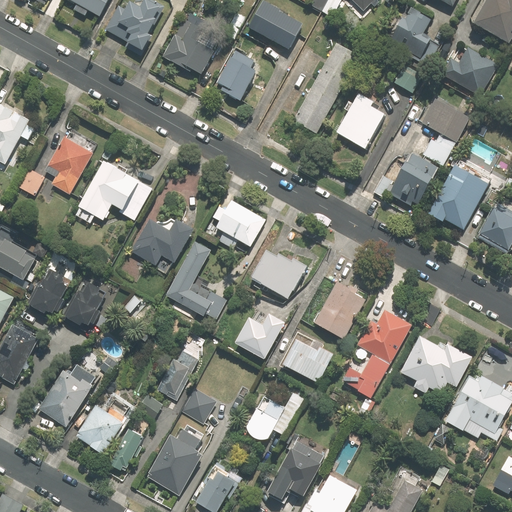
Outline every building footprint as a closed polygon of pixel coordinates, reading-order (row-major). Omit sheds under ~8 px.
[(99,18),(109,0),(66,0),(76,5),(73,11),(84,17),(88,12),(99,18)] [(151,35),(167,8),(153,0),(146,0),(142,8),(132,2),(128,10),(120,6),(106,30),(130,43),(127,48),(143,57),(154,37),(151,35)] [(322,12),(329,0),(315,0),(312,7),(322,12)] [(340,0),(329,0),(322,12),(333,18),(342,1),(340,0)] [(350,0),(363,12),(375,0),(350,0)] [(436,0),(451,9),(456,0),(436,0)] [(511,0),(489,0),(475,26),(500,40),(497,45),(506,49),(508,45),(510,46),(511,42),(511,0)] [(263,3),(248,29),(289,51),(303,27),(279,13),(280,12),(263,3)] [(411,55),(409,58),(426,68),(438,47),(423,38),(432,23),(410,11),(405,21),(403,21),(390,43),(411,55)] [(182,22),(163,58),(190,73),(191,71),(200,76),(213,53),(196,44),(203,32),(190,24),(189,26),(182,22)] [(293,121),(316,134),(359,58),(336,45),(293,121)] [(500,65),(469,48),(460,65),(452,60),(442,78),(482,99),(500,65)] [(255,61),(237,50),(231,60),(230,59),(217,84),(223,87),(220,92),(240,103),(256,73),(250,70),(255,61)] [(403,66),(394,83),(412,94),(422,76),(403,66)] [(358,97),(336,136),(364,151),(383,116),(377,113),(379,107),(373,104),(373,105),(358,97)] [(456,144),(469,121),(435,101),(422,125),(440,135),(436,143),(431,141),(424,155),(442,165),(454,143),(456,144)] [(30,139),(36,129),(28,124),(31,120),(1,104),(0,105),(0,159),(7,164),(23,135),(30,139)] [(69,194),(92,151),(64,136),(45,170),(55,176),(51,184),(69,194)] [(418,207),(437,171),(412,156),(396,184),(383,177),(374,193),(384,199),(387,192),(391,194),(390,196),(407,206),(409,202),(418,207)] [(151,187),(103,160),(78,206),(102,219),(111,202),(121,208),(119,212),(133,219),(151,187)] [(28,168),(18,186),(40,199),(50,180),(28,168)] [(482,188),(454,172),(450,178),(450,177),(428,216),(443,224),(444,222),(463,232),(477,205),(474,204),(480,194),(479,193),(482,188)] [(265,219),(231,199),(228,205),(221,201),(213,217),(219,220),(216,227),(224,231),(218,241),(233,249),(239,239),(250,246),(265,219)] [(511,213),(498,206),(494,212),(493,212),(480,236),(481,237),(479,240),(506,255),(507,251),(509,252),(511,245),(511,213)] [(175,263),(193,228),(176,218),(169,230),(149,218),(131,251),(156,265),(162,255),(175,263)] [(25,250),(5,239),(9,232),(1,228),(0,229),(0,237),(3,239),(2,241),(0,240),(0,266),(23,279),(34,259),(23,253),(25,250)] [(32,252),(42,257),(48,247),(38,242),(32,252)] [(212,250),(196,242),(166,296),(204,316),(205,313),(219,321),(230,301),(211,290),(205,300),(189,291),(212,250)] [(277,255),(266,249),(251,276),(262,282),(261,283),(287,297),(305,265),(293,258),(292,261),(278,253),(277,255)] [(41,284),(28,308),(50,320),(56,311),(58,313),(65,301),(62,299),(69,288),(62,284),(66,278),(52,270),(43,285),(41,284)] [(76,295),(63,319),(86,332),(91,323),(93,324),(100,312),(97,311),(104,299),(98,295),(101,289),(87,281),(78,297),(76,295)] [(349,290),(335,283),(314,322),(344,338),(365,299),(354,293),(357,289),(351,285),(349,290)] [(0,320),(13,296),(0,289),(0,320)] [(429,304),(420,321),(431,327),(440,310),(429,304)] [(411,324),(384,309),(376,323),(371,320),(357,344),(372,353),(361,373),(349,367),(342,380),(358,389),(357,391),(370,398),(411,324)] [(285,322),(269,314),(263,325),(249,317),(235,342),(265,359),(285,322)] [(11,324),(0,345),(0,375),(14,383),(38,338),(11,324)] [(313,340),(298,331),(279,365),(289,371),(291,368),(316,382),(332,353),(321,346),(323,343),(314,338),(313,340)] [(438,345),(420,335),(400,371),(416,380),(413,386),(425,393),(428,387),(441,394),(447,382),(455,386),(472,356),(441,339),(438,345)] [(250,351),(238,344),(234,351),(246,358),(250,351)] [(182,349),(157,389),(178,401),(201,359),(182,349)] [(97,377),(78,365),(72,375),(65,371),(40,408),(67,426),(94,385),(92,384),(97,377)] [(469,377),(445,420),(477,438),(481,432),(496,440),(503,428),(498,426),(511,399),(511,392),(482,376),(479,382),(469,377)] [(216,401),(195,389),(182,412),(203,424),(216,401)] [(162,404),(147,393),(137,408),(153,418),(162,404)] [(279,435),(300,398),(292,394),(284,409),(263,398),(247,428),(248,430),(249,433),(250,435),(252,437),(254,438),(256,439),(259,440),(261,440),(264,440),(266,439),(267,439),(272,431),(279,435)] [(368,411),(374,401),(367,398),(361,407),(368,411)] [(76,437),(104,456),(128,420),(110,408),(107,413),(97,406),(76,437)] [(442,424),(434,438),(443,443),(451,429),(442,424)] [(137,457),(142,449),(139,447),(144,437),(130,429),(111,465),(121,470),(122,469),(126,471),(134,456),(137,457)] [(204,454),(172,436),(149,477),(181,495),(204,454)] [(324,455),(297,440),(292,448),(291,447),(277,471),(279,472),(274,481),(287,489),(277,506),(287,511),(292,511),(301,496),(302,495),(303,495),(320,464),(320,463),(324,455)] [(511,459),(508,458),(495,481),(511,490),(511,459)] [(444,465),(454,470),(457,464),(448,459),(444,465)] [(443,466),(433,483),(442,487),(451,471),(443,466)] [(209,477),(196,502),(213,511),(216,511),(225,496),(229,499),(241,477),(229,470),(226,476),(217,471),(213,479),(209,477)] [(345,511),(357,490),(330,475),(321,491),(316,488),(308,503),(307,503),(301,511),(345,511)] [(410,511),(422,490),(404,480),(390,507),(378,500),(376,505),(374,504),(369,511),(410,511)]
